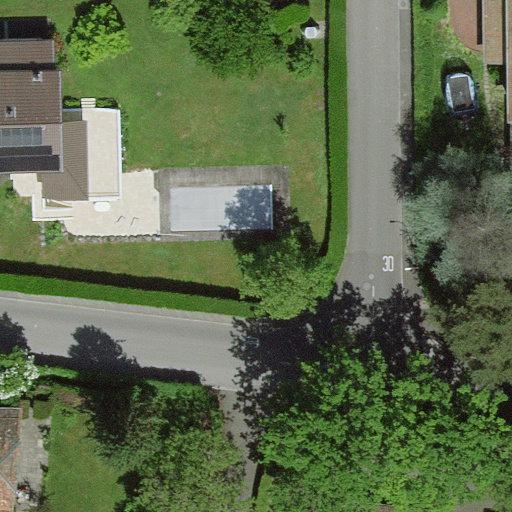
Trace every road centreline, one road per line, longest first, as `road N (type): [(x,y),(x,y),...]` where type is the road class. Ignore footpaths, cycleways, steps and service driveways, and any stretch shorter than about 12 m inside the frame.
road 1 (residential): [(376,0),(378,332),(371,376)]
road 2 (residential): [(0,333),(371,376)]
road 3 (residential): [(371,376),(511,398)]
